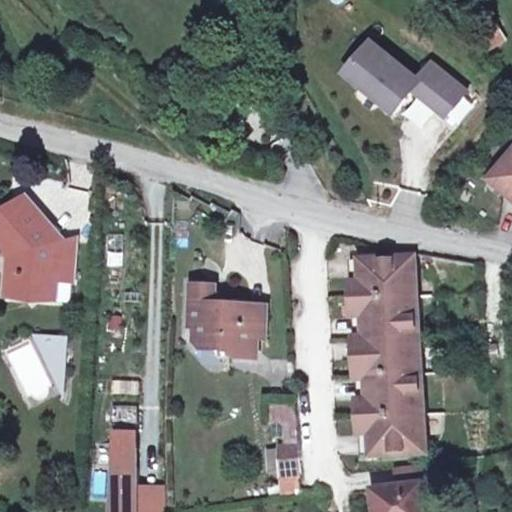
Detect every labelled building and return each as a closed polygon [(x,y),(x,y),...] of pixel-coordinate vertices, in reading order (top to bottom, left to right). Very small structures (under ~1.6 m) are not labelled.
[(413,93),(445,119),(465,94),(433,67),(419,84),(372,47),(347,78),(394,116),(413,93)] [(511,154),(489,183),(511,201),(511,154)] [(41,233),(46,228),(48,227),(48,226),(49,225),(49,223),(49,222),(48,220),(47,219),(46,219),(45,218),(43,218),(42,218),(40,218),(39,219),(33,213),(2,211),(2,242),(16,259),(14,272),(11,272),(8,297),(28,299),(34,294),(39,299),(71,301),(75,241),(47,239),(41,233)] [(417,283),(416,258),(360,261),(362,284),(352,284),(353,318),(363,318),(366,362),(356,363),(357,381),(367,381),(368,402),(358,403),(360,437),(370,436),(371,458),(425,456),(424,430),(415,431),(414,400),(423,400),(421,375),(412,375),(412,360),(421,360),(418,313),(409,314),(408,284),(417,283)] [(360,261),(350,262),(352,284),(362,284),(360,261)] [(418,313),(417,283),(408,284),(409,314),(418,313)] [(225,309),(224,311),(217,311),(215,307),(215,288),(194,288),(193,327),(198,328),(197,343),(204,349),(224,350),(230,358),(252,358),(252,338),(252,326),(247,326),(247,311),(237,311),(236,309),(235,307),(234,306),(232,306),(231,305),(229,306),(227,306),(226,307),(225,309)] [(266,311),(247,311),(247,326),(252,326),(252,338),(258,338),(265,338),(266,311)] [(363,318),(353,318),(356,363),(366,362),(363,318)] [(68,338),(42,336),(48,347),(50,346),(59,364),(66,365),(68,338)] [(336,360),(349,359),(347,339),(335,339),(336,360)] [(421,360),(412,360),(412,375),(421,375),(421,360)] [(357,381),(358,403),(368,402),(367,381),(357,381)] [(424,430),(423,400),(414,400),(415,431),(424,430)] [(299,439),(297,405),(282,404),(283,439),(299,439)] [(112,426),(139,424),(138,405),(111,407),(112,426)] [(361,459),(371,458),(370,436),(360,437),(361,459)] [(301,470),(300,445),(280,447),(282,472),(301,470)] [(117,451),(117,470),(139,469),(138,451),(117,451)] [(443,461),(425,464),(427,483),(446,480),(443,461)] [(394,469),(397,488),(422,484),(427,483),(425,464),(394,469)] [(140,511),(139,469),(117,470),(113,511),(140,511)] [(113,511),(117,470),(112,470),(107,511),(113,511)] [(397,488),(374,491),(377,511),(426,511),(422,484),(397,488)] [(327,511),(326,490),(303,493),(303,511),(327,511)]
